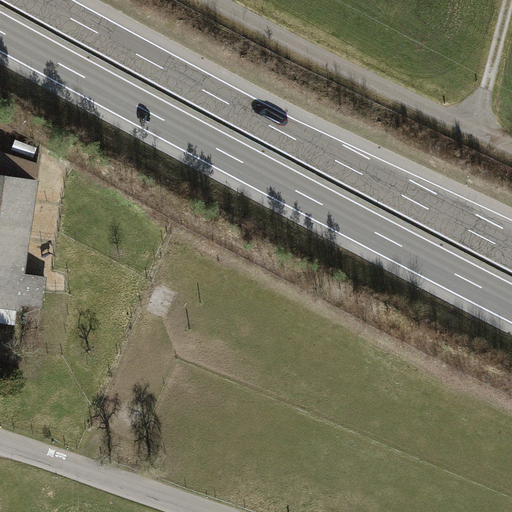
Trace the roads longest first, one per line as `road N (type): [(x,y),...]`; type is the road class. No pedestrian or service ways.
road 1 (motorway): [(0,32),(511,302)]
road 2 (motorway): [(511,245),(45,0)]
road 3 (track): [(213,0),(511,147)]
road 4 (residential): [(0,443),(203,511)]
road 5 (track): [(473,130),(508,0)]
